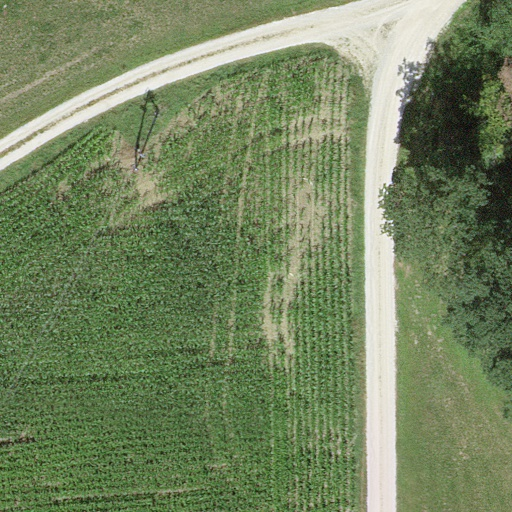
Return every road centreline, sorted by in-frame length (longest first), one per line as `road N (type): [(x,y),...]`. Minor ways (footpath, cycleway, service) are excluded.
road 1 (track): [(372,511),(378,14)]
road 2 (track): [(0,158),(74,116),(249,40),(378,14)]
